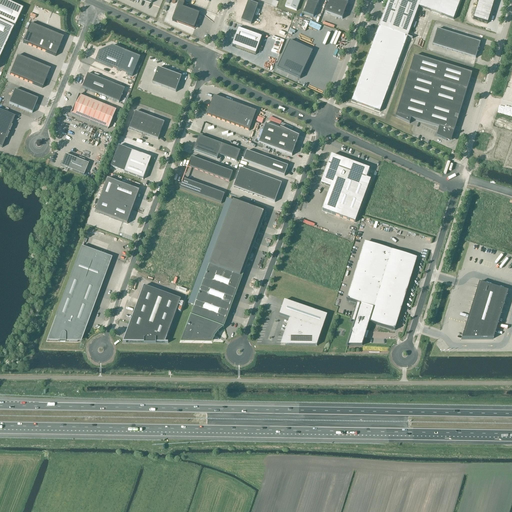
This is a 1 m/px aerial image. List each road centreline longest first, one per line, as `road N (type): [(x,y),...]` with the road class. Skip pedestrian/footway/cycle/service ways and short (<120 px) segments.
road 1 (motorway): [(511,414),(0,405)]
road 2 (motorway): [(0,426),(511,434)]
road 3 (unclassified): [(511,383),(0,378)]
road 4 (unclassified): [(205,64),(103,341)]
road 5 (unclassified): [(242,345),(322,125)]
road 6 (unclassified): [(511,5),(459,175)]
road 7 (unclassified): [(456,187),(407,346)]
road 8 (unclassified): [(322,125),(456,187)]
road 9 (unclassified): [(95,4),(41,136)]
road 10 (unknown): [(437,248),(367,234),(343,296)]
road 11 (unclassified): [(322,125),(368,0)]
road 12 (unclassified): [(205,64),(322,125)]
road 13 (unclassified): [(95,4),(194,50),(205,64)]
